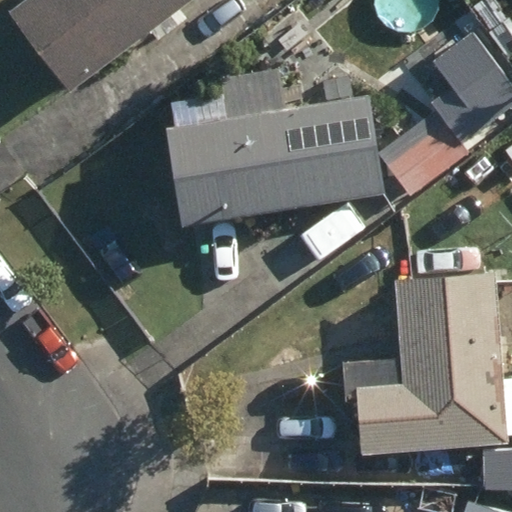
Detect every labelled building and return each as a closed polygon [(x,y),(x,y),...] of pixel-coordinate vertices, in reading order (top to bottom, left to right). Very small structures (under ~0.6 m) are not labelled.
[(20,0),(9,8),(69,89),(188,0),(20,0)] [(383,154),(413,194),(471,151),(465,145),(511,109),(511,86),(498,68),(383,154)] [(164,126),(178,223),(385,192),(371,96),(286,109),(281,75),(250,80),(255,113),(223,117),(220,93),(172,100),(175,125),(164,126)] [(356,385),(360,452),(508,443),(499,271),(396,277),(402,383),(356,385)] [(511,448),(481,450),(483,493),(511,492),(511,448)] [(464,511),(500,511),(469,501),(464,511)]
